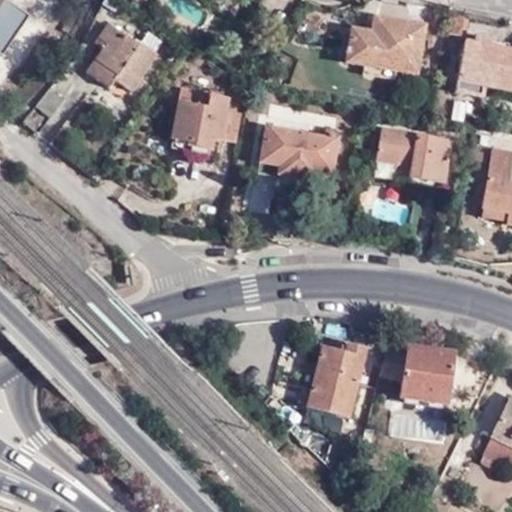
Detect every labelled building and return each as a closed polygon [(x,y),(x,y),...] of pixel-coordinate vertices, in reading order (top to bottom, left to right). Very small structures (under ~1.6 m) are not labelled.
[(13,0),(0,0),(0,9),(5,12),(13,0)] [(466,35),(468,18),(451,15),(449,33),(466,35)] [(365,65),(396,71),(416,74),(425,26),(375,18),(372,31),(353,29),(347,62),(365,65)] [(140,46),(107,24),(94,44),(102,51),(86,72),(109,88),(116,80),(133,92),(158,56),(141,45),(140,46)] [(60,44),(67,32),(54,25),(47,37),(60,44)] [(511,92),(511,50),(464,41),(455,92),(483,97),(484,88),(511,92)] [(394,79),(396,71),(365,65),(363,74),(394,79)] [(48,89),(35,106),(51,119),(65,101),(48,89)] [(208,110),(210,98),(210,95),(180,91),(177,106),(208,110)] [(228,100),(210,98),(208,110),(177,106),(171,137),(190,141),(190,146),(219,151),(228,100)] [(329,170),(334,138),(267,128),(261,161),(280,165),(279,175),(309,179),(309,173),(317,174),(318,169),(329,170)] [(443,185),(450,142),(380,130),(375,161),(409,167),(408,179),(443,185)] [(511,183),(509,183),(511,166),(511,151),(493,149),(483,209),(509,213),(508,225),(511,225),(511,183)] [(338,351),(363,358),(366,348),(346,343),(344,348),(339,347),(338,351)] [(400,398),(424,402),(427,380),(449,385),(453,355),(409,346),(400,398)] [(349,419),(363,358),(338,351),(324,348),(308,408),(349,419)] [(427,380),(424,402),(446,405),(449,385),(427,380)] [(511,397),(483,456),(511,469),(511,397)] [(325,463),(330,445),(318,433),(311,433),(297,428),(290,429),(325,463)]
